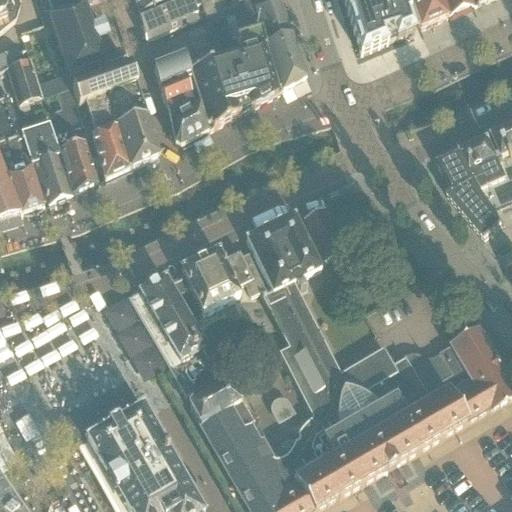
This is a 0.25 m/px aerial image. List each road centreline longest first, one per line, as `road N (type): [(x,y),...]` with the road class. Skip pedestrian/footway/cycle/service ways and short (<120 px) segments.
road 1 (residential): [(87,293),(378,165)]
road 2 (residential): [(219,511),(87,293)]
road 3 (tertiary): [(511,313),(412,220),(378,165)]
road 4 (residential): [(348,100),(511,25)]
road 5 (residential): [(378,165),(511,108)]
